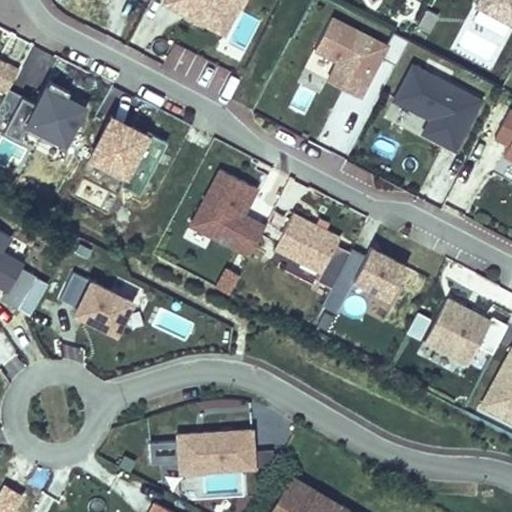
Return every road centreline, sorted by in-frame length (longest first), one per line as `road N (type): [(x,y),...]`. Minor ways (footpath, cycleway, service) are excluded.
road 1 (residential): [(511,275),(240,138),(11,10),(16,0)]
road 2 (residential): [(511,483),(392,456),(279,392),(228,374),(53,417)]
